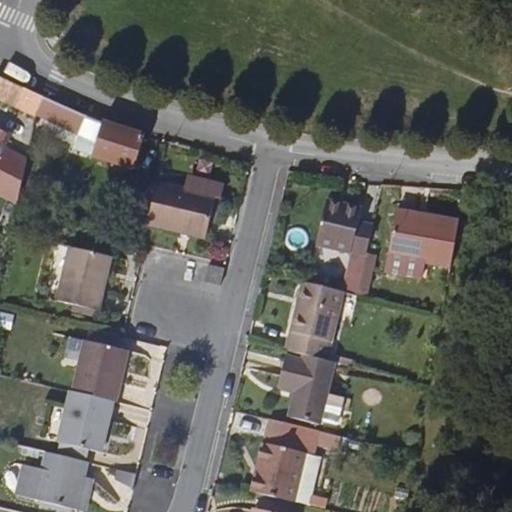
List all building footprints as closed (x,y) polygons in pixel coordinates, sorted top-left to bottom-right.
[(43,97),(0,76),(0,100),(14,107),(15,105),(28,111),(38,116),(43,97)] [(87,117),(43,97),(38,116),(80,135),(87,117)] [(100,122),(87,117),(80,135),(74,148),(137,168),(145,135),(100,122)] [(0,177),(20,188),(27,159),(5,148),(12,135),(0,128),(0,177)] [(20,188),(0,177),(0,195),(16,204),(20,188)] [(190,179),(187,190),(217,197),(224,199),(227,188),(190,179)] [(205,238),(210,223),(217,197),(187,190),(159,183),(149,224),(205,238)] [(218,225),(224,199),(217,197),(210,223),(218,225)] [(369,251),(375,225),(360,223),(364,208),(320,199),(312,241),(354,250),(355,248),(369,251)] [(400,210),(399,215),(430,220),(431,216),(400,210)] [(452,268),(460,221),(431,216),(430,220),(399,215),(389,273),(425,282),(428,263),(452,268)] [(99,310),(112,256),(72,248),(59,301),(99,310)] [(367,260),(352,256),(344,293),(359,296),(367,260)] [(377,260),(368,257),(367,260),(359,296),(369,298),(377,260)] [(210,265),(205,282),(221,286),(225,268),(210,265)] [(309,284),(304,283),(297,309),(302,310),(309,284)] [(286,351),(288,351),(326,360),(344,293),(309,284),(302,310),(297,309),(286,351)] [(115,335),(88,328),(85,341),(113,347),(115,335)] [(71,392),(113,402),(118,381),(116,380),(119,370),(120,370),(125,350),(113,347),(85,341),(67,336),(62,356),(79,360),(71,392)] [(326,360),(288,351),(279,385),(296,390),(289,418),(319,425),(333,362),(326,360)] [(113,402),(71,392),(60,443),(60,444),(88,451),(101,453),(106,433),(103,432),(107,422),(109,422),(113,402)] [(254,493),(294,501),(305,455),(313,457),(319,432),(300,427),(271,420),(254,493)] [(57,455),(85,462),(88,451),(60,444),(57,455)] [(88,462),(85,462),(57,455),(46,453),(41,473),(35,500),(76,509),(88,462)] [(320,459),(313,457),(305,455),(294,501),(325,509),(327,499),(311,496),(320,459)] [(19,496),(35,500),(41,473),(25,469),(19,496)]
